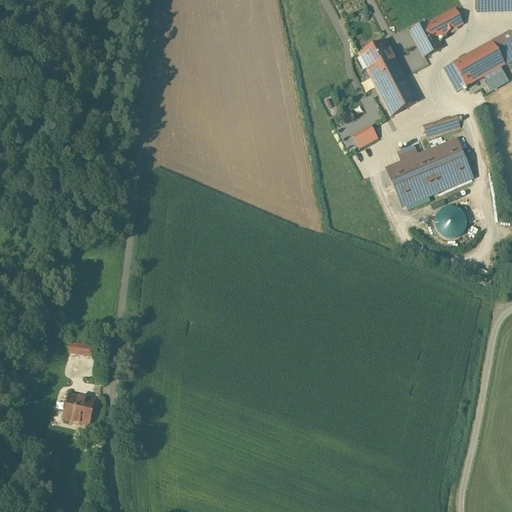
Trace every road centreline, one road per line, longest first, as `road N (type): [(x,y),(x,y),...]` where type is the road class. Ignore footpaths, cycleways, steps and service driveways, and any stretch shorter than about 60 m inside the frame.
road 1 (unclassified): [(155,0),(106,444),(114,511)]
road 2 (track): [(438,110),(464,105),(489,214),(486,240),(468,256),(414,248),(390,212),(373,161),(395,133)]
